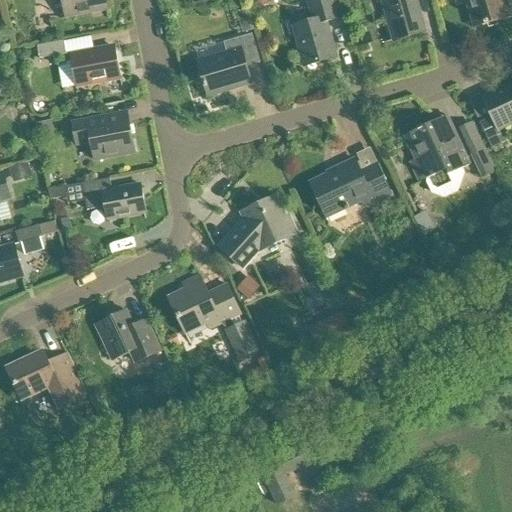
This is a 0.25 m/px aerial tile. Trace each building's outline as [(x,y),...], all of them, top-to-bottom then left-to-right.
[(62,0),(66,19),(108,11),(105,0),(62,0)] [(309,22),(293,27),(304,64),(308,63),(313,65),(336,58),(325,23),(339,19),(333,0),(316,0),(308,3),(312,17),(309,22)] [(381,0),(394,42),(425,33),(415,0),(381,0)] [(505,0),(469,0),(470,1),(465,2),(473,29),(511,18),(505,0)] [(224,44),(197,52),(200,62),(199,62),(205,83),(204,84),(205,88),(206,88),(209,96),(250,84),(246,68),(260,64),(251,36),(224,44)] [(40,60),(66,55),(64,42),(37,47),(40,60)] [(76,87),(120,79),(115,48),(70,56),(76,87)] [(498,129),(511,122),(511,86),(484,99),(492,118),(480,124),(491,149),(504,143),(498,129)] [(95,161),(135,154),(127,113),(72,124),(76,146),(91,143),(95,161)] [(52,120),(35,124),(37,134),(54,131),(52,120)] [(416,161),(410,163),(419,183),(424,180),(431,194),(462,180),(464,174),(462,169),(470,166),(456,136),(444,141),(435,122),(422,129),(421,127),(417,129),(418,131),(404,137),(416,161)] [(482,178),(495,172),(484,149),(471,155),(482,178)] [(363,208),(391,195),(377,166),(361,173),(355,160),(335,170),(336,172),(310,184),(326,219),(344,210),(345,212),(349,210),(348,208),(361,202),(363,208)] [(14,183),(32,177),(28,163),(9,168),(14,183)] [(0,201),(11,199),(4,174),(0,175),(0,201)] [(107,220),(146,213),(141,186),(112,191),(110,179),(82,185),(87,211),(105,208),(107,220)] [(64,187),(48,190),(50,199),(66,196),(64,187)] [(259,252),(297,234),(289,217),(286,218),(276,197),(241,213),(246,223),(221,250),(243,270),(259,252)] [(417,236),(408,219),(395,225),(403,243),(417,236)] [(54,222),(39,226),(43,237),(57,233),(54,222)] [(19,245),(43,238),(43,237),(39,226),(16,233),(19,245)] [(0,283),(22,277),(13,246),(0,249),(0,283)] [(209,330),(221,324),(227,330),(225,331),(239,361),(260,351),(246,321),(234,327),(231,320),(241,315),(227,286),(226,286),(228,290),(210,299),(200,277),(183,285),(185,290),(172,297),(181,314),(176,316),(185,335),(207,324),(209,330)] [(248,278),(237,290),(246,299),(257,287),(248,278)] [(135,364),(160,352),(150,330),(137,336),(126,312),(96,326),(103,342),(107,340),(116,359),(130,353),(135,364)] [(351,334),(342,314),(330,319),(341,340),(351,334)] [(175,334),(164,340),(169,351),(180,345),(175,334)] [(58,410),(87,397),(67,355),(53,362),(52,361),(46,364),(46,365),(40,368),(34,355),(6,368),(22,402),(48,389),(58,410)] [(266,365),(251,372),(257,383),(271,377),(266,365)] [(170,396),(168,419),(185,420),(187,397),(170,396)] [(314,450),(282,466),(287,476),(319,460),(314,450)] [(281,466),(261,475),(276,508),(296,499),(281,466)]
